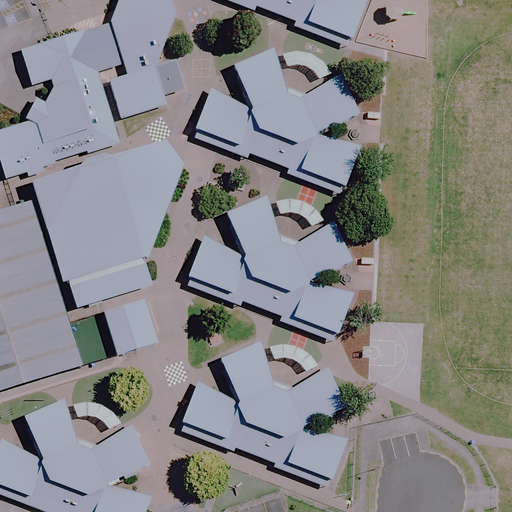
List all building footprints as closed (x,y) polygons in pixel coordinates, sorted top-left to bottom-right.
[(110,84),(123,126),(170,111),(161,64),(182,21),(173,0),(119,0),(110,29),(128,78),(110,84)] [(236,0),(352,44),(370,2),(361,0),(236,0)] [(0,131),(0,182),(120,144),(85,36),(22,56),(32,88),(54,82),(56,90),(38,119),(0,131)] [(213,94),(196,134),(344,192),(361,154),(321,140),(362,121),(342,82),(302,104),(290,98),(276,52),(236,70),(253,110),(213,94)] [(114,160),(33,186),(73,312),(154,286),(147,256),(186,168),(167,142),(114,160)] [(202,239),(186,279),(334,338),(352,296),(311,285),(352,266),(332,228),(292,249),(280,244),(266,202),(230,216),(243,255),(202,239)] [(0,400),(86,374),(33,209),(0,219),(0,400)] [(144,299),(107,310),(123,360),(159,348),(144,299)] [(198,384),(182,424),(329,483),(346,445),(306,430),(347,411),(327,373),(287,394),(275,389),(261,347),(225,361),(238,400),(198,384)] [(4,445),(0,455),(0,489),(57,511),(149,511),(154,501),(113,491),(154,472),(134,433),(94,455),(82,449),(68,407),(32,422),(45,461),(4,445)]
